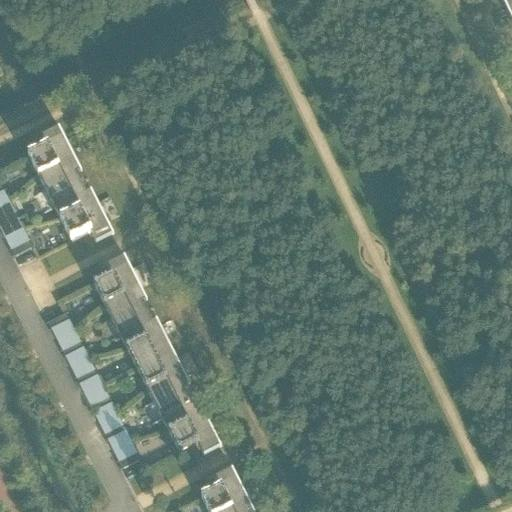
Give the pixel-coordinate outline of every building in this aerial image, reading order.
[(511,0),(502,0),(511,21),(511,0)] [(80,172),(81,173),(59,129),(43,138),(48,148),(29,158),(39,179),(59,169),(65,180),(80,172)] [(91,194),(81,173),(80,172),(65,180),(59,169),(39,179),(61,222),(81,212),(76,201),(91,194)] [(76,201),(81,212),(61,222),(72,243),(91,233),(96,244),(113,236),(91,194),(76,201)] [(17,213),(0,221),(0,230),(20,221),(17,213)] [(31,241),(9,252),(13,259),(35,248),(31,241)] [(94,287),(105,309),(125,299),(130,309),(146,301),(124,258),(108,267),(113,278),(94,287)] [(105,309),(126,351),(146,341),(141,330),(156,322),(146,301),(130,309),(125,299),(105,309)] [(68,315),(47,325),(50,333),(72,322),(68,315)] [(141,330),(146,341),(126,351),(137,371),(172,353),(156,322),(141,330)] [(82,342),(61,353),(64,360),(86,350),(82,342)] [(188,384),(172,353),(137,371),(147,392),(167,382),(172,392),(188,384)] [(75,381),(78,388),(100,377),(96,370),(75,381)] [(183,413),(199,405),(188,384),(172,392),(167,382),(147,392),(169,434),(188,424),(183,413)] [(89,409),(93,416),(114,405),(110,398),(89,409)] [(183,413),(188,424),(169,434),(179,455),(199,446),(204,457),(220,448),(199,405),(183,413)] [(103,436),(107,444),(128,433),(124,425),(103,436)] [(117,464),(121,472),(142,461),(139,453),(117,464)] [(229,511),(233,511),(252,511),(232,471),(216,479),(221,490),(202,500),(208,511),(229,511)]
